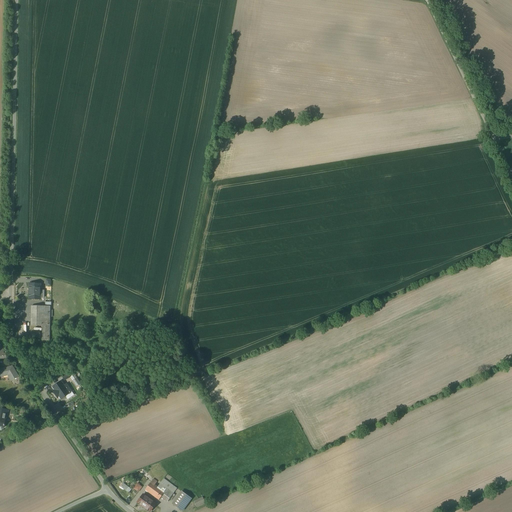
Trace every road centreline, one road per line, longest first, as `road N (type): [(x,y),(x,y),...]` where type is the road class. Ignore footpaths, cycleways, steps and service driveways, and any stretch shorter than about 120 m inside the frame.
road 1 (unclassified): [(16,0),(9,344),(107,485)]
road 2 (unclassified): [(429,0),(491,132)]
